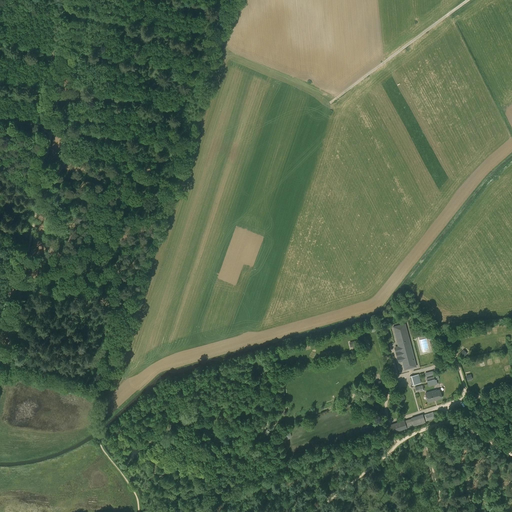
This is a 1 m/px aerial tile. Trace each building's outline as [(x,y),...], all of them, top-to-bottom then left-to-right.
[(397,352),(399,351),(404,370),(416,366),(405,324),(393,327),(398,346),(396,347),(397,352)] [(418,374),(409,377),(412,385),(418,383),(417,380),(420,379),(418,374)] [(437,384),(436,380),(435,380),(434,377),(426,379),(428,387),(437,384)] [(440,398),(442,398),(439,390),(434,391),(434,390),(425,393),(428,402),(437,400),(437,399),(440,398)] [(424,415),(426,421),(435,418),(433,412),(424,415)] [(425,422),(423,414),(390,425),(392,433),(425,422)]
